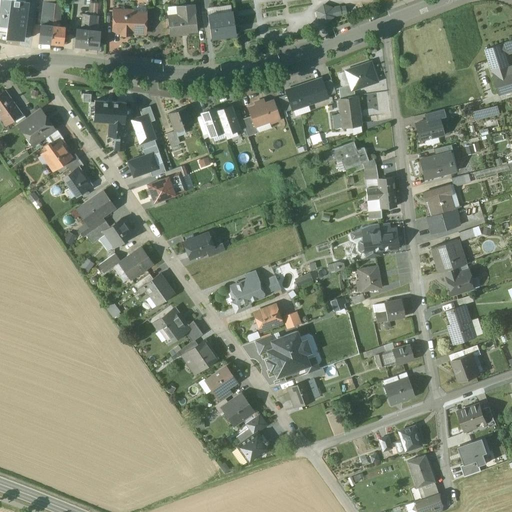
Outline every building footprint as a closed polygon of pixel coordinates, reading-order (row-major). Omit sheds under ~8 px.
[(0,0),(0,30),(7,32),(11,0),(0,0)] [(23,40),(28,0),(11,0),(7,32),(6,38),(23,40)] [(55,3),(43,2),(41,25),(52,26),(55,3)] [(61,4),(55,3),(52,26),(56,26),(57,23),(58,23),(60,21),(61,4)] [(69,5),(61,4),(61,12),(68,13),(69,5)] [(193,5),(177,6),(178,15),(167,16),(169,35),(182,34),(182,32),(196,31),(195,14),(194,14),(193,5)] [(331,8),(323,5),(316,11),(318,19),(326,22),(332,16),(340,14),(346,13),(344,7),(339,8),(339,7),(331,9),(331,8)] [(133,11),(114,10),(113,31),(120,32),(120,33),(130,33),(130,32),(145,33),(145,14),(134,13),(134,9),(133,9),(133,11)] [(232,15),(218,17),(218,13),(208,15),(211,38),(236,34),(232,11),(231,11),(232,15)] [(52,26),(41,25),(40,41),(51,42),(52,26)] [(56,26),(52,26),(51,42),(63,43),(64,27),(56,26)] [(84,29),(77,28),(75,45),(86,46),(88,30),(84,29)] [(92,30),(88,30),(86,46),(97,47),(99,31),(92,30)] [(511,51),(511,40),(502,44),(505,54),(511,51)] [(502,44),(486,49),(500,95),(511,90),(511,72),(511,73),(509,67),(505,54),(502,44)] [(370,62),(345,71),(349,85),(351,90),(354,89),(377,81),(370,62)] [(287,94),(292,109),(327,97),(326,96),(322,83),(321,79),(286,91),(287,94)] [(331,80),(322,83),(326,96),(335,93),(331,80)] [(338,88),(340,99),(345,98),(345,97),(355,96),(354,89),(351,90),(349,85),(338,88)] [(11,98),(5,90),(0,93),(0,115),(6,124),(21,114),(14,103),(13,104),(10,99),(11,98)] [(284,112),(292,109),(287,94),(279,97),(284,112)] [(355,96),(345,97),(345,98),(340,99),(338,99),(342,127),(361,124),(357,96),(355,96)] [(263,99),(255,102),(256,105),(248,107),(251,115),(254,125),(255,125),(269,120),(272,121),(275,120),(275,117),(278,117),(272,100),(264,103),(263,99)] [(93,121),(124,123),(126,103),(95,100),(93,121)] [(475,121),(500,115),(497,105),(472,111),(475,121)] [(150,106),(139,110),(141,117),(146,115),(149,122),(155,121),(150,106)] [(217,111),(216,111),(223,131),(224,134),(238,129),(233,112),(230,106),(217,111)] [(40,108),(18,124),(22,129),(24,127),(31,136),(32,135),(37,142),(53,130),(47,121),(45,121),(44,122),(42,119),(45,117),(45,115),(40,108)] [(215,108),(201,113),(202,116),(208,132),(209,136),(223,131),(216,111),(217,111),(215,108)] [(443,109),(425,114),(427,121),(439,118),(445,117),(443,109)] [(187,110),(179,113),(177,110),(169,113),(175,130),(175,131),(192,125),(187,110)] [(238,110),(233,112),(238,129),(244,127),(241,119),(238,110)] [(140,144),(143,150),(156,145),(154,139),(155,139),(149,122),(146,115),(141,117),(131,120),(140,144)] [(251,115),(241,119),(244,127),(247,135),(258,132),(255,125),(254,125),(251,115)] [(202,116),(196,118),(202,134),(208,132),(202,116)] [(427,121),(415,124),(419,140),(443,134),(439,118),(427,121)] [(124,123),(109,122),(108,136),(115,136),(114,149),(124,150),(125,131),(123,131),(124,123)] [(175,130),(166,134),(170,146),(180,142),(175,131),(175,130)] [(60,141),(41,154),(49,164),(51,163),(55,169),(65,161),(71,157),(71,156),(60,141)] [(353,141),(332,149),(339,171),(344,169),(351,166),(352,166),(368,160),(363,147),(356,149),(356,148),(355,148),(353,141)] [(451,144),(433,149),(435,155),(447,152),(447,154),(453,152),(451,144)] [(467,154),(475,152),(474,144),(465,146),(467,154)] [(128,162),(133,177),(157,168),(152,155),(159,152),(156,145),(143,150),(145,156),(128,162)] [(435,155),(420,159),(425,179),(452,172),(450,164),(451,163),(450,160),(449,161),(447,154),(447,152),(435,155)] [(75,153),(71,156),(71,157),(65,161),(69,166),(79,159),(75,153)] [(201,167),(209,164),(206,157),(198,160),(201,167)] [(373,158),(368,160),(352,166),(354,172),(363,169),(375,164),(373,158)] [(69,166),(68,167),(71,172),(78,168),(83,165),(79,159),(69,166)] [(375,164),(363,169),(364,177),(377,174),(375,164)] [(181,166),(164,172),(166,178),(167,178),(178,173),(180,177),(184,175),(181,166)] [(351,166),(344,169),(347,175),(354,172),(352,166),(351,166)] [(78,168),(71,172),(63,178),(71,189),(74,187),(78,193),(91,185),(84,175),(83,176),(78,168)] [(178,173),(167,178),(173,194),(184,190),(180,177),(178,173)] [(377,174),(364,177),(366,188),(378,187),(377,179),(378,179),(377,174)] [(463,175),(451,178),(453,186),(465,183),(463,175)] [(378,179),(377,179),(378,187),(378,193),(394,191),(393,177),(378,179)] [(166,178),(148,184),(154,200),(154,201),(164,198),(173,194),(167,178),(166,178)] [(450,185),(423,193),(425,202),(428,201),(432,215),(454,208),(450,195),(452,194),(450,185)] [(394,191),(378,193),(379,199),(380,207),(396,205),(394,191)] [(102,192),(80,208),(89,221),(91,224),(99,218),(113,208),(102,192)] [(164,198),(154,201),(154,200),(152,201),(154,207),(166,203),(164,198)] [(432,215),(426,217),(431,234),(460,225),(455,208),(432,215)] [(89,221),(77,229),(83,237),(86,235),(102,223),(99,218),(91,224),(89,221)] [(132,234),(121,218),(109,226),(103,231),(104,232),(114,246),(132,234)] [(102,223),(86,235),(91,241),(104,232),(103,231),(109,226),(106,221),(102,223)] [(381,255),(381,250),(368,251),(367,241),(379,239),(379,230),(388,229),(387,223),(370,225),(350,233),(352,239),(362,237),(362,241),(360,241),(358,244),(359,250),(363,252),(364,257),(381,255)] [(472,228),(458,233),(461,240),(474,236),(472,228)] [(388,229),(379,230),(379,239),(381,250),(397,249),(396,232),(389,233),(388,229)] [(205,233),(184,242),(190,258),(204,252),(203,251),(206,250),(211,248),(211,247),(205,233)] [(379,239),(367,241),(368,251),(381,250),(379,239)] [(457,239),(430,248),(434,258),(437,257),(438,262),(437,262),(440,272),(442,271),(457,266),(465,264),(457,239)] [(222,243),(211,247),(211,248),(206,250),(208,257),(225,250),(222,243)] [(121,262),(119,263),(130,278),(141,270),(142,272),(153,264),(142,248),(121,262)] [(115,254),(98,265),(105,274),(119,263),(121,262),(115,254)] [(87,257),(80,265),(87,271),(94,263),(87,257)] [(344,268),(343,263),(338,262),(327,265),(329,272),(331,273),(331,274),(344,268)] [(374,266),(358,269),(360,280),(363,280),(365,291),(380,288),(379,278),(376,279),(374,266)] [(457,266),(442,271),(444,278),(459,273),(459,272),(457,266)] [(459,273),(444,278),(445,281),(448,282),(452,295),(469,289),(467,282),(471,281),(468,270),(459,272),(459,273)] [(298,286),(313,279),(310,272),(295,278),(298,286)] [(149,273),(134,284),(142,294),(147,290),(143,285),(153,279),(149,273)] [(173,294),(160,274),(153,279),(143,285),(147,290),(157,305),(173,294)] [(256,276),(231,286),(229,289),(232,296),(236,298),(238,304),(238,305),(249,301),(255,298),(256,299),(262,297),(262,296),(263,296),(263,297),(264,296),(264,295),(264,294),(263,295),(260,288),(256,276)] [(275,276),(264,281),(266,285),(260,288),(263,295),(264,294),(264,295),(280,288),(275,276)] [(362,293),(352,297),(354,303),(365,300),(362,293)] [(469,296),(458,300),(460,305),(471,302),(469,296)] [(401,299),(384,303),(385,312),(387,320),(404,316),(401,299)] [(249,301),(238,305),(238,304),(233,306),(235,313),(251,307),(249,301)] [(113,302),(105,309),(113,318),(120,312),(113,302)] [(384,303),(374,304),(376,314),(385,312),(384,303)] [(274,304),(253,312),(256,321),(259,320),(262,328),(281,321),(274,304)] [(466,308),(458,311),(457,308),(448,311),(454,332),(451,333),(454,343),(472,337),(469,329),(473,328),(466,308)] [(186,326),(173,309),(155,322),(169,343),(185,332),(186,331),(184,329),(186,327),(186,326)] [(295,311),(283,316),(287,328),(300,323),(295,311)] [(376,314),(375,314),(376,322),(387,320),(385,312),(376,314)] [(390,320),(382,322),(384,328),(391,326),(390,320)] [(193,321),(186,326),(186,327),(184,329),(186,331),(185,332),(192,341),(194,340),(202,334),(193,321)] [(258,330),(247,335),(249,341),(261,336),(258,330)] [(273,340),(271,340),(274,348),(267,351),(276,376),(285,373),(286,375),(297,371),(296,369),(304,366),(308,364),(306,360),(296,331),(273,340)] [(271,334),(255,340),(259,353),(267,351),(274,348),(271,340),(273,340),(271,334)] [(192,341),(178,351),(184,359),(189,355),(187,352),(198,345),(194,340),(192,341)] [(217,358),(204,340),(198,345),(187,352),(189,355),(199,370),(217,358)] [(409,345),(392,350),(396,362),(396,363),(413,358),(409,345)] [(477,345),(463,350),(465,357),(472,354),(473,357),(478,355),(481,354),(477,345)] [(381,353),(385,352),(383,346),(363,353),(364,358),(375,355),(381,353)] [(396,362),(392,350),(385,352),(381,353),(385,365),(396,362)] [(381,353),(375,355),(378,367),(385,365),(381,353)] [(465,357),(452,361),(460,381),(470,377),(470,376),(476,374),(474,366),(476,365),(473,357),(472,354),(465,357)] [(476,374),(484,371),(478,355),(473,357),(476,365),(474,366),(476,374)] [(314,357),(306,360),(308,364),(304,366),(307,373),(311,372),(319,369),(314,357)] [(225,367),(206,380),(215,394),(215,395),(215,396),(228,387),(235,381),(225,367)] [(307,373),(294,378),(296,383),(306,380),(306,381),(314,378),(311,372),(307,373)] [(397,375),(383,380),(385,386),(399,381),(397,375)] [(385,386),(384,386),(391,404),(413,396),(410,386),(408,386),(405,379),(407,379),(407,378),(399,381),(385,386)] [(296,383),(288,386),(295,405),(313,399),(306,381),(306,380),(296,383)] [(228,387),(215,396),(219,402),(225,398),(232,393),(228,387)] [(229,403),(226,405),(228,408),(224,410),(234,424),(252,411),(241,394),(229,403)] [(219,402),(215,405),(220,413),(224,410),(228,408),(226,405),(229,403),(225,398),(219,402)] [(479,404),(459,411),(466,430),(486,423),(481,409),(479,404)] [(489,406),(481,409),(486,423),(494,419),(489,406)] [(259,413),(245,423),(248,428),(253,435),(257,432),(267,425),(259,413)] [(415,429),(410,431),(409,428),(409,427),(398,431),(401,440),(405,451),(421,445),(415,429)] [(248,428),(236,437),(240,443),(253,435),(248,428)] [(260,437),(257,432),(253,435),(240,443),(237,446),(243,453),(242,454),(243,455),(243,454),(249,462),(268,448),(265,443),(266,443),(261,436),(260,437)] [(387,436),(379,439),(383,451),(391,448),(387,436)] [(457,447),(463,464),(476,460),(478,466),(486,463),(483,455),(487,453),(481,438),(457,447)] [(401,440),(394,443),(397,453),(405,451),(401,440)] [(425,455),(407,462),(416,487),(421,486),(434,481),(425,455)] [(478,466),(476,460),(463,464),(460,466),(464,477),(480,471),(478,466)] [(434,481),(421,486),(422,489),(435,484),(434,481)] [(435,484),(422,489),(425,497),(438,493),(435,484)] [(425,497),(414,501),(415,504),(413,509),(418,511),(424,511),(439,507),(442,506),(441,502),(444,501),(442,496),(439,497),(438,493),(425,497)]
